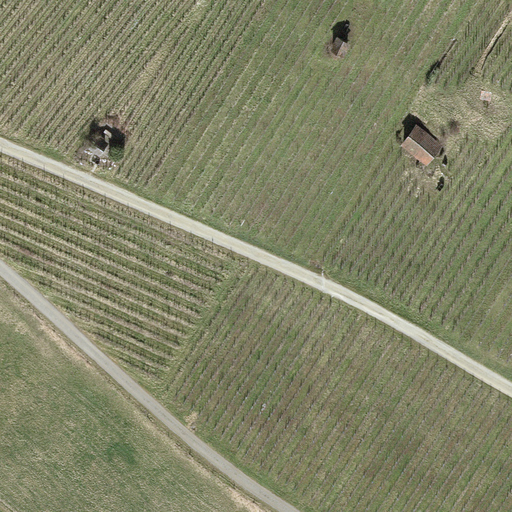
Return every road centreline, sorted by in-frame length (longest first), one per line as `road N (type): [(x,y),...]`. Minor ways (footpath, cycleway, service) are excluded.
road 1 (track): [(0,141),(350,290),(511,381)]
road 2 (track): [(0,267),(58,324),(293,511)]
